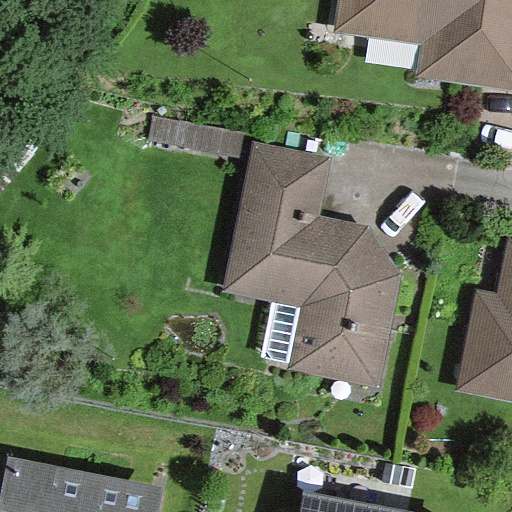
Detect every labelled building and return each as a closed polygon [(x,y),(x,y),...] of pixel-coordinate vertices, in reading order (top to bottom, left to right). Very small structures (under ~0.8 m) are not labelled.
[(511,0),(343,0),(338,40),(427,52),(423,80),(511,91),(511,0)] [(334,163),(252,148),(225,295),(315,311),(303,374),(380,388),(404,258),(361,250),(366,226),(323,219),(334,163)] [(511,246),(502,299),(480,295),(463,386),(511,395),(511,246)] [(152,511),(156,498),(13,471),(4,511),(152,511)] [(403,511),(304,494),(300,511),(403,511)]
